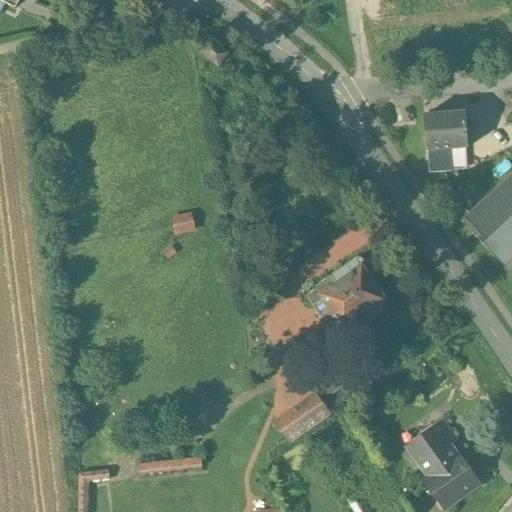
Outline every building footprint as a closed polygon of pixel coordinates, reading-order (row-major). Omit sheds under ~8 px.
[(19,0),(0,0),(15,9),(19,0)] [(212,44),(209,42),(199,57),(202,59),(203,58),(210,63),(210,61),(219,67),(226,56),(218,51),(219,50),(212,45),(212,44)] [(464,113),(425,116),(429,174),(468,171),(464,113)] [(511,174),(461,222),(463,224),(463,223),(504,269),(511,261),(511,174)] [(192,215),(171,219),(174,238),(196,233),(192,215)] [(360,268),(337,283),(332,276),(313,289),(315,293),(307,298),(311,305),(316,302),(326,315),(331,311),(342,327),(382,300),(360,268)] [(318,397),(294,413),(296,415),(288,421),(295,432),(327,411),(318,397)] [(454,438),(443,423),(421,439),(425,444),(412,454),(429,478),(429,479),(449,507),(478,485),(458,457),(458,458),(447,443),(454,438)] [(370,511),(401,493),(364,441),(337,460),(353,489),(345,495),(358,511),(370,511)] [(202,468),(201,458),(139,465),(140,475),(202,468)] [(79,475),(78,511),(88,511),(89,483),(109,480),(108,471),(79,475)]
